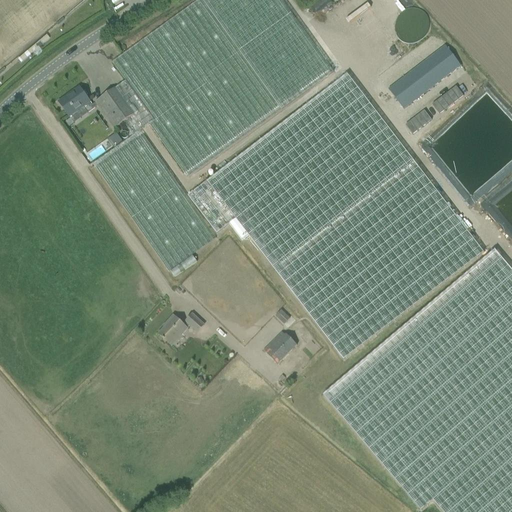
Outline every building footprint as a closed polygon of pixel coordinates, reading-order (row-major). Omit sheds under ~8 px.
[(98,107),(114,130),(121,125),(123,123),(132,137),(93,165),(168,273),(177,267),(215,240),(140,131),(149,125),(187,179),(281,111),(334,73),(280,0),(200,0),(112,63),(126,82),(92,106),(79,88),(73,93),(74,94),(60,105),(69,118),(83,107),(88,114),(98,107)] [(447,50),(392,100),(409,118),(464,69),(447,50)] [(347,75),(187,197),(216,235),(229,225),(242,241),(248,237),(343,361),(483,254),(347,75)] [(469,77),(423,117),(431,126),(477,86),(469,77)] [(70,119),(65,123),(69,128),(74,124),(70,119)] [(116,135),(108,141),(113,148),(122,143),(116,135)] [(91,144),(96,151),(105,145),(100,138),(91,144)] [(499,187),(485,205),(485,217),(479,212),(511,258),(511,170),(505,180),(499,180),(499,187)] [(495,251),(323,396),(421,511),(433,502),(441,511),(511,511),(511,271),(504,262),(495,251)] [(281,312),(276,317),(284,325),(289,320),(281,312)] [(158,337),(171,348),(189,326),(197,333),(204,326),(192,315),(185,322),(186,323),(183,326),(173,317),(167,324),(168,325),(164,330),(158,337)] [(277,366),(284,359),(297,347),(286,336),(285,337),(281,334),(270,345),(263,352),(277,366)]
